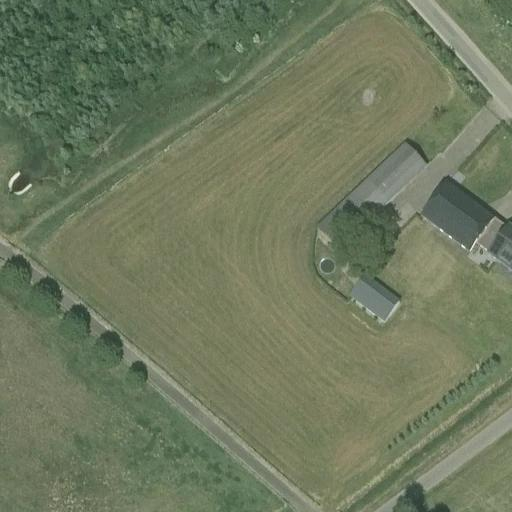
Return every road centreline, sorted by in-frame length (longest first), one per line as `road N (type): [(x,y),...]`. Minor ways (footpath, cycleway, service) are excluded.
road 1 (unclassified): [(388,511),(511,418)]
road 2 (unclassified): [(511,107),(416,0)]
